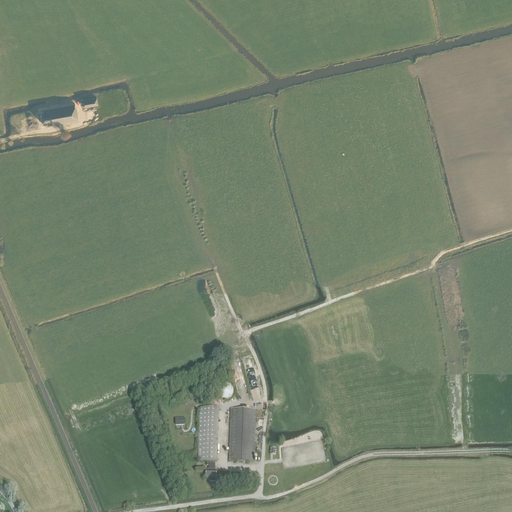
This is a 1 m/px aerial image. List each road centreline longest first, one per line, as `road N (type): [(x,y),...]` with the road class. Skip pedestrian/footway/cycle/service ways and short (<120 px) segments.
road 1 (track): [(242,334),(511,229)]
road 2 (track): [(258,497),(366,455),(511,451)]
road 3 (track): [(261,469),(259,370),(216,273)]
